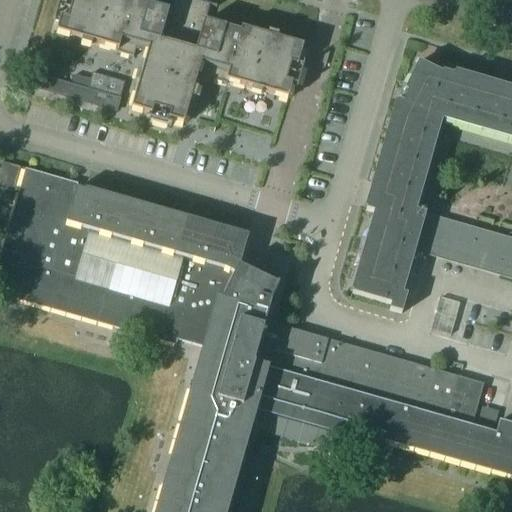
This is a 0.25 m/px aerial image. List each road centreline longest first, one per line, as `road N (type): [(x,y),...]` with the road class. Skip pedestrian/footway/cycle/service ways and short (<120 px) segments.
road 1 (residential): [(0,127),(337,223)]
road 2 (residential): [(337,223),(403,0)]
road 3 (residential): [(337,223),(313,310),(418,340)]
